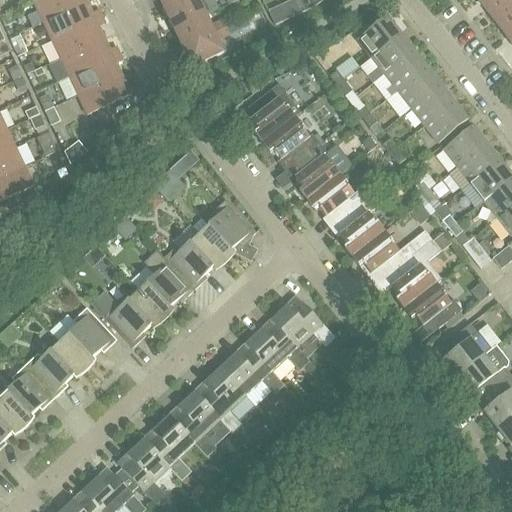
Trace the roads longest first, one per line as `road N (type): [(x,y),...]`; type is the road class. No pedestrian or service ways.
road 1 (residential): [(12,511),(293,254)]
road 2 (residential): [(498,511),(293,254)]
road 3 (residential): [(293,254),(139,46),(117,0)]
road 4 (residential): [(511,144),(396,0)]
